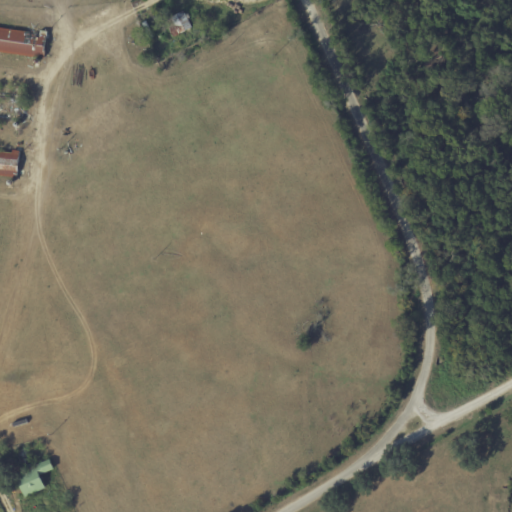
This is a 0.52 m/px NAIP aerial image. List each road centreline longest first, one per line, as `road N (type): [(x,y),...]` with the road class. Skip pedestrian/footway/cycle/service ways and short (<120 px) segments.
road 1 (residential): [(284,511),(391,437),(414,400),(428,336),(419,268),(305,0)]
road 2 (residential): [(376,452),(511,381)]
